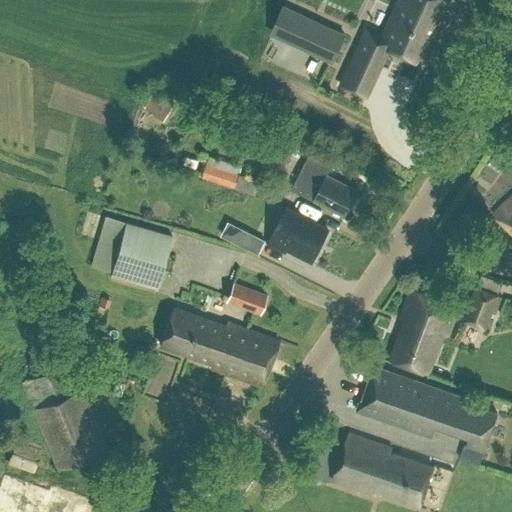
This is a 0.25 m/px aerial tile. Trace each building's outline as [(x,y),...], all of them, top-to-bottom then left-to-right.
[(367,27),(341,84),(366,96),(389,47),(425,63),(444,22),(439,19),(448,0),(398,0),(383,35),(367,27)] [(294,10),(282,37),(332,60),(344,33),(294,10)] [(331,165),(308,153),(291,188),(306,197),(309,191),(315,194),(312,198),(344,214),(346,211),(350,210),(353,204),(351,200),(357,190),(326,175),(331,165)] [(260,178),(207,162),(202,177),(255,194),(260,178)] [(511,194),(492,213),(511,230),(511,194)] [(327,229),(286,208),(269,242),(284,250),(287,246),(312,259),(327,229)] [(171,233),(105,212),(89,265),(109,271),(108,273),(154,287),(171,233)] [(267,293),(232,281),(225,302),(259,314),(267,293)] [(500,294),(476,285),(464,320),(487,329),(500,294)] [(457,308),(411,288),(401,316),(404,318),(391,358),(429,372),(443,333),(447,334),(457,308)] [(134,319),(136,302),(106,298),(103,315),(134,319)] [(223,325),(171,306),(158,343),(211,362),(210,366),(260,384),(278,340),(225,321),(223,325)] [(106,448),(69,362),(21,383),(58,469),(106,448)] [(460,395),(372,363),(356,409),(432,436),(436,424),(469,436),(461,459),(478,465),(497,412),(458,398),(460,395)] [(171,400),(176,380),(155,374),(149,394),(171,400)] [(391,446),(348,431),(332,479),(376,493),(378,489),(420,503),(433,465),(390,450),(391,446)] [(39,449),(14,441),(7,461),(32,470),(39,449)]
